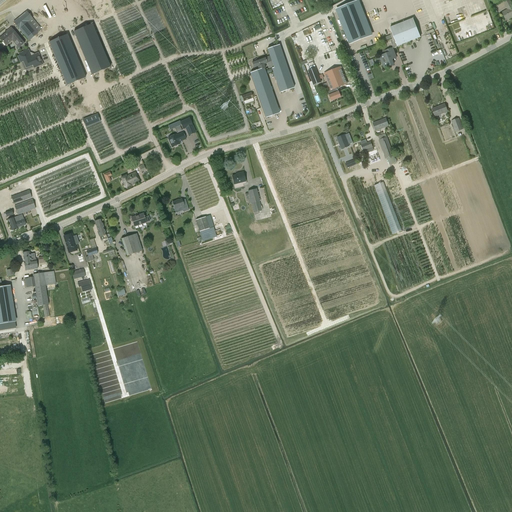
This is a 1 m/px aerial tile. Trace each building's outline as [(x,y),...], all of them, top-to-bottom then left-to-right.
[(359,0),(336,9),(350,43),(371,34),(359,0)] [(511,5),(509,0),(507,0),(503,2),(507,9),(502,12),(506,20),(511,16),(511,5)] [(41,6),(39,7),(49,17),(50,15),(41,6)] [(29,21),(32,19),(27,12),(13,22),(29,41),(39,33),(29,21)] [(413,19),(390,28),(394,38),(397,46),(421,37),(413,19)] [(111,67),(92,24),(73,32),(91,75),(111,67)] [(11,27),(6,32),(7,33),(0,38),(6,45),(12,40),(18,48),(24,44),(18,35),(11,27)] [(68,34),(49,42),(67,85),(86,77),(68,34)] [(258,67),(259,70),(250,73),(266,118),(279,113),(264,69),(272,66),(273,68),(271,68),(280,92),(294,88),(279,46),(279,45),(267,49),(269,56),(258,60),(252,62),(253,68),(258,67)] [(393,48),(385,51),(386,54),(380,56),(384,68),(394,65),(391,57),(395,55),(393,48)] [(33,66),(42,63),(38,53),(31,56),(28,50),(19,54),(22,62),(23,62),(26,68),(32,65),(33,66)] [(364,51),(359,53),(361,60),(362,59),(367,72),(370,79),(373,77),(364,51)] [(348,83),(342,69),(325,76),(330,90),(327,91),(331,101),(341,97),(338,89),(340,88),(339,87),(348,83)] [(322,83),(317,70),(310,72),(313,82),(316,81),(318,84),(322,83)] [(251,93),(240,97),(241,102),(244,101),(245,104),(253,101),(252,98),(253,98),(253,97),(254,97),(253,93),(252,93),(251,93)] [(435,117),(448,112),(445,104),(432,109),(435,117)] [(94,124),(101,122),(98,114),(83,120),(86,128),(94,124)] [(183,129),(186,128),(189,136),(196,133),(190,118),(180,122),(183,129)] [(376,131),(389,126),(386,118),(373,123),(376,131)] [(451,121),(455,132),(463,129),(459,118),(451,121)] [(179,142),(185,139),(183,133),(176,136),(176,135),(168,138),(172,147),(180,144),(179,142)] [(337,138),(342,150),(349,146),(345,135),(337,138)] [(380,140),(379,141),(386,159),(387,159),(394,156),(387,138),(380,140)] [(366,140),(361,142),(362,145),(361,145),(364,154),(369,152),(368,149),(373,148),(371,142),(367,143),(366,140)] [(234,184),(246,181),(243,172),(238,173),(239,174),(232,176),(234,184)] [(126,176),(121,178),(126,187),(137,182),(133,174),(126,176)] [(376,184),(390,234),(400,231),(386,181),(376,184)] [(251,204),(251,203),(253,213),(262,211),(260,201),(257,189),(248,191),(248,193),(245,193),(248,204),(251,203),(251,204)] [(14,205),(32,198),(29,190),(22,193),(11,197),(14,205)] [(32,199),(14,206),(18,215),(36,208),(32,199)] [(172,202),(175,209),(182,207),(184,211),(188,210),(187,205),(184,206),(181,199),(172,202)] [(146,223),(146,222),(150,221),(148,216),(145,217),(143,213),(131,218),(134,227),(146,223)] [(19,221),(17,222),(16,222),(14,217),(8,220),(11,230),(26,225),(24,219),(23,217),(19,219),(19,221)] [(212,236),(210,233),(209,229),(209,228),(205,217),(196,220),(201,236),(205,235),(206,238),(212,236)] [(101,241),(107,238),(101,219),(95,222),(101,241)] [(77,251),(72,234),(64,236),(69,253),(77,251)] [(137,234),(121,239),(127,256),(142,251),(137,234)] [(30,251),(29,252),(22,253),(25,271),(38,269),(36,259),(35,260),(34,256),(32,256),(32,254),(30,254),(30,251)] [(71,272),(74,279),(86,276),(83,269),(71,272)] [(26,287),(35,286),(38,306),(43,305),(44,317),(50,316),(48,305),(49,304),(46,285),(56,284),(54,271),(33,274),(33,277),(28,278),(28,279),(25,279),(26,287)] [(89,279),(77,283),(79,287),(81,287),(82,291),(82,293),(92,290),(89,279)] [(10,286),(0,287),(0,324),(16,322),(10,286)]
